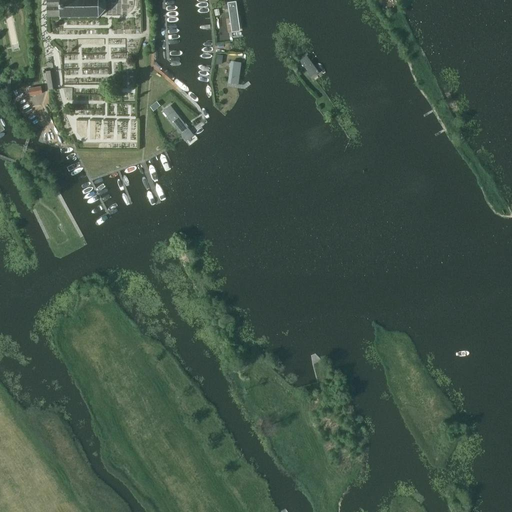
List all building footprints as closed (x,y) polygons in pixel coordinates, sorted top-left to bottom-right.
[(47,0),(48,17),(59,16),(59,17),(99,16),(105,10),(105,0),(104,0),(47,0)] [(239,5),(227,6),(231,31),(242,31),(239,5)] [(299,59),(316,80),(324,74),(307,53),(299,59)] [(227,86),(236,88),(239,66),(230,65),(229,67),(228,66),(228,70),(229,71),(227,86)] [(48,90),(49,89),(57,89),(55,71),(46,72),(48,90)] [(41,86),(29,88),(30,95),(42,94),(41,86)] [(161,111),(189,146),(198,139),(193,132),(194,131),(177,110),(176,110),(171,103),(161,111)] [(445,131),(439,120),(433,110),(423,115),(435,135),(436,136),(445,131)]
